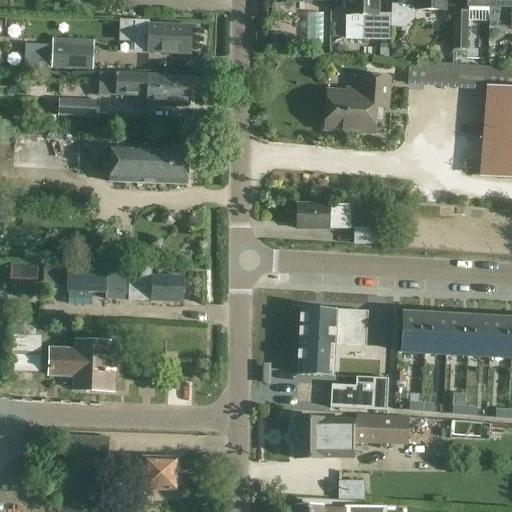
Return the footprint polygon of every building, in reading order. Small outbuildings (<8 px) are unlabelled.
[(342,0),(342,12),(347,12),(347,15),(364,16),(364,41),(392,41),(392,15),(378,15),(378,0),(342,0)] [(416,10),(446,10),(445,0),(396,0),(397,4),(416,5),(416,10)] [(489,9),(489,0),(467,0),(467,10),(489,9)] [(511,29),(511,0),(489,0),(489,9),(511,9),(511,29)] [(467,51),(468,12),(453,11),(452,50),(467,51)] [(132,21),(131,53),(146,53),(190,55),(191,28),(148,26),(148,22),(132,21)] [(208,48),(207,26),(196,27),(197,48),(208,48)] [(92,69),(93,49),(52,47),(51,67),(92,69)] [(511,71),(488,69),(479,177),(511,179),(511,71)] [(146,105),(190,106),(191,78),(147,77),(98,76),(98,97),(146,98),(146,105)] [(324,129),(373,133),(376,108),(386,109),(389,79),(362,77),(361,95),(328,93),(324,129)] [(99,103),(59,100),(58,116),(98,118),(99,103)] [(188,186),(189,149),(111,146),(110,184),(188,186)] [(328,229),(328,230),(350,230),(349,205),(329,205),(328,207),(296,207),(296,229),(328,229)] [(379,229),(354,229),(354,245),(379,244),(379,229)] [(150,304),(182,304),(184,279),(151,278),(151,270),(107,268),(107,272),(43,270),(43,286),(66,287),(66,293),(106,294),(105,301),(150,302),(150,304)] [(297,375),(334,377),(336,345),(366,347),(368,312),(301,308),(297,375)] [(424,354),(426,316),(404,315),(401,353),(424,354)] [(445,356),(448,317),(426,316),(424,354),(445,356)] [(469,318),(448,317),(445,356),(467,357),(469,318)] [(469,318),(467,357),(489,358),(491,319),(469,318)] [(511,320),(491,319),(489,358),(510,359),(511,326),(511,320)] [(14,333),(13,371),(43,372),(44,334),(14,333)] [(74,391),(110,392),(111,371),(103,370),(103,359),(107,359),(108,343),(76,342),(76,352),(50,351),(49,375),(75,376),(74,391)] [(355,387),(331,385),(329,409),(386,412),(388,380),(355,378),(355,387)] [(421,412),(421,404),(409,403),(409,411),(421,412)] [(433,405),(421,404),(421,412),(433,413),(433,405)] [(464,416),(464,407),(452,406),(452,415),(464,416)] [(477,408),(464,407),(464,416),(476,417),(477,408)] [(507,419),(508,411),(496,410),(495,418),(507,419)] [(322,420),(295,420),(295,459),(322,460),(322,458),(352,458),(352,443),(407,446),(408,418),(356,416),(356,418),(335,417),(334,419),(322,418),(322,420)] [(450,438),(491,440),(492,421),(451,419),(450,438)] [(109,438),(65,436),(63,477),(107,479),(109,438)] [(143,458),(141,490),(176,491),(177,460),(143,458)] [(361,501),(362,481),(340,481),(339,500),(361,501)]
